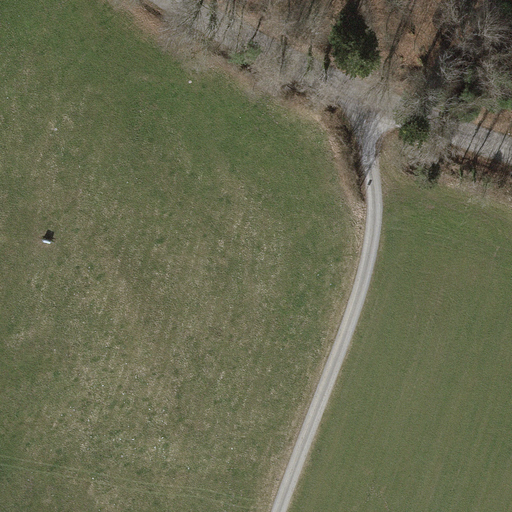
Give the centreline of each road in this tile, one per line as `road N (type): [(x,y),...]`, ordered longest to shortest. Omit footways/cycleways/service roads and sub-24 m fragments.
road 1 (track): [(363,102),(372,217),(362,287),(281,511)]
road 2 (tertiary): [(172,0),(363,102),(511,144)]
